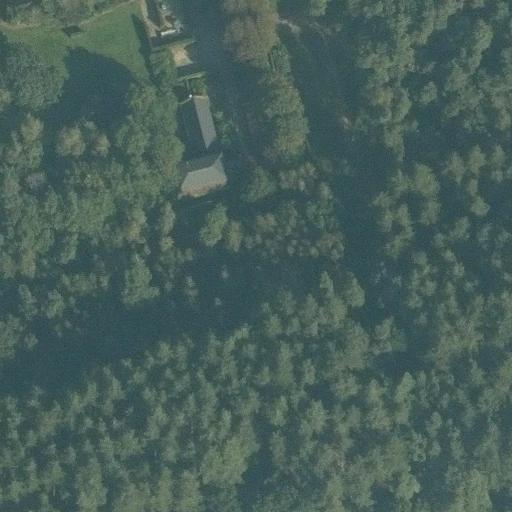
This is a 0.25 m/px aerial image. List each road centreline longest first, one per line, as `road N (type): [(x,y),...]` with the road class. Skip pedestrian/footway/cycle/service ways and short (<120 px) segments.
road 1 (track): [(0,320),(116,274),(346,202)]
road 2 (track): [(346,202),(341,127),(297,0)]
road 3 (track): [(511,165),(346,202)]
